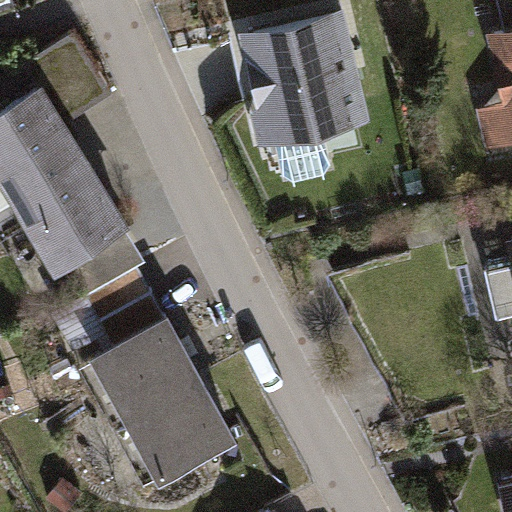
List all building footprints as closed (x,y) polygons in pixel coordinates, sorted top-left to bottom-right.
[(12,0),(0,0),(0,17),(16,12),(12,0)] [(511,26),(511,0),(498,0),(505,28),(511,26)] [(344,16),(242,38),(266,151),(276,149),(285,188),(334,178),(326,138),(369,129),(344,16)] [(511,26),(505,28),(488,32),(503,101),(480,106),(490,152),(511,146),(511,26)] [(44,92),(65,127),(111,100),(76,39),(29,66),(44,92)] [(0,117),(0,182),(58,282),(131,240),(65,127),(44,92),(0,117)] [(86,302),(116,356),(171,324),(141,271),(86,302)] [(511,275),(491,280),(501,330),(511,327),(511,275)] [(152,499),(242,448),(171,324),(116,356),(81,375),(152,499)] [(511,511),(511,481),(501,484),(507,511),(511,511)]
